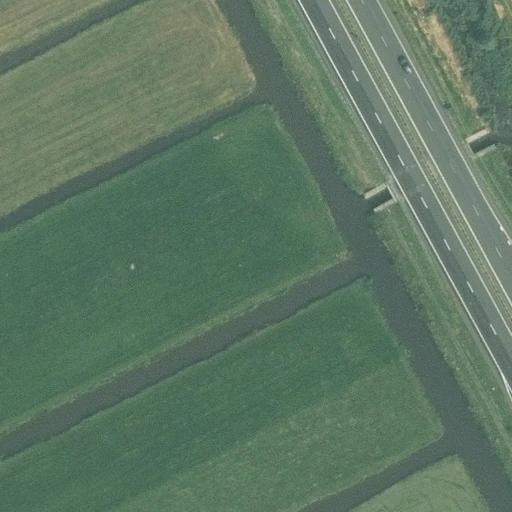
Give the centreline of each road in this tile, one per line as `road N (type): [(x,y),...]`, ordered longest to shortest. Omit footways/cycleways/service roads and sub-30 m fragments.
road 1 (trunk): [(314,0),(511,364)]
road 2 (trunk): [(511,277),(361,0)]
